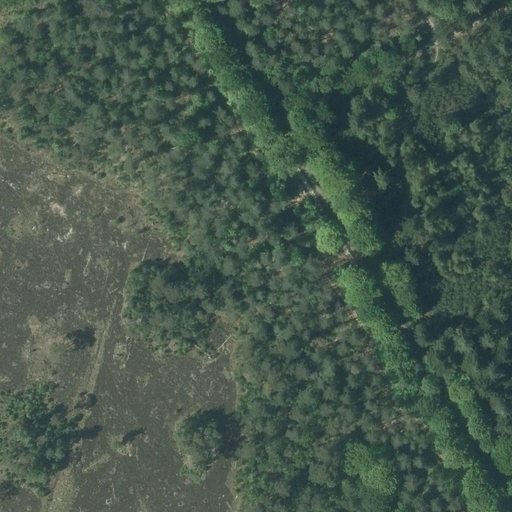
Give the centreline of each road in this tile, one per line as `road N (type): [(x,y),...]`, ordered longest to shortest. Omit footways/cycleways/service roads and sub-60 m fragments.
road 1 (unknown): [(376,268),(213,0)]
road 2 (unknown): [(410,0),(439,53),(394,114),(407,192),(376,268)]
road 3 (unknown): [(376,268),(511,495)]
road 4 (track): [(291,138),(318,101),(511,5)]
